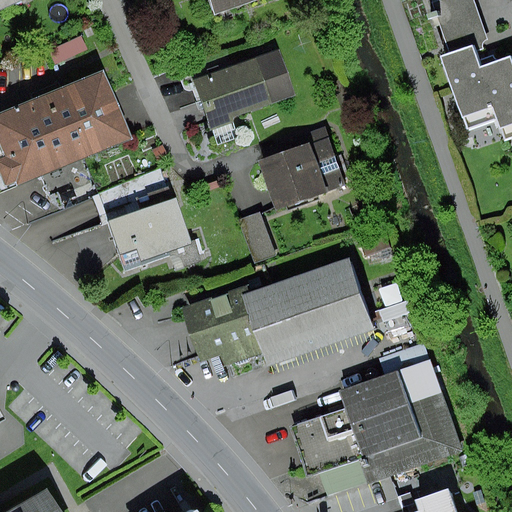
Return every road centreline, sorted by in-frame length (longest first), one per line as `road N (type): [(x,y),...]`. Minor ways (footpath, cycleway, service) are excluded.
road 1 (primary): [(257,511),(131,375),(0,262)]
road 2 (unclassified): [(106,0),(180,161)]
